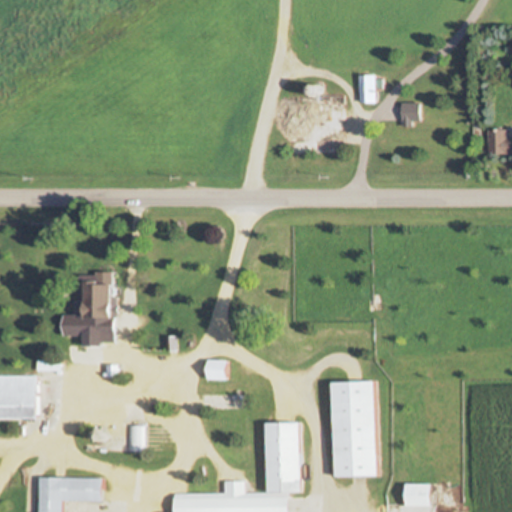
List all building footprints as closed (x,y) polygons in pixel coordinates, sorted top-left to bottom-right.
[(360,75),(360,103),(377,103),(377,75),(360,75)] [(398,136),(444,136),(444,125),(421,125),(421,102),(403,102),(403,125),(398,125),(398,136)] [(489,129),(489,154),(511,154),(511,137),(507,138),(507,129),(489,129)] [(116,345),(117,276),(95,276),(94,315),(66,315),(65,335),(85,335),(85,345),(116,345)] [(228,360),(209,360),(209,379),(228,380),(228,360)] [(0,419),(40,419),(40,375),(0,374),(0,419)] [(335,382),(335,477),(378,477),(377,381),(335,382)] [(289,511),(289,492),(301,492),(301,422),(267,423),(267,490),(266,493),(245,493),(245,481),(225,481),(225,493),(176,494),(175,511),(289,511)] [(130,450),(145,450),(145,426),(130,426),(130,450)] [(103,502),(103,478),(41,478),(40,511),(64,511),(64,501),(103,502)] [(432,507),(432,484),(407,484),(407,507),(432,507)]
